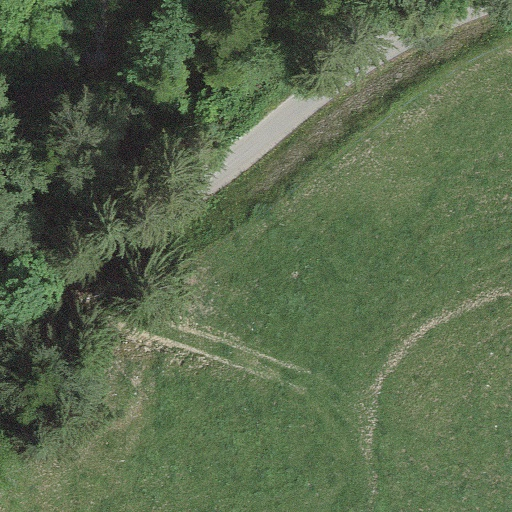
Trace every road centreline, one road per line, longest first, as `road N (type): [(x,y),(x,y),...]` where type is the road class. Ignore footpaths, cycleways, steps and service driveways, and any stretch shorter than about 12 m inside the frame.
road 1 (unclassified): [(488,0),(421,20),(239,154),(0,297)]
road 2 (track): [(344,511),(361,481),(345,420),(306,378),(132,321),(55,271)]
